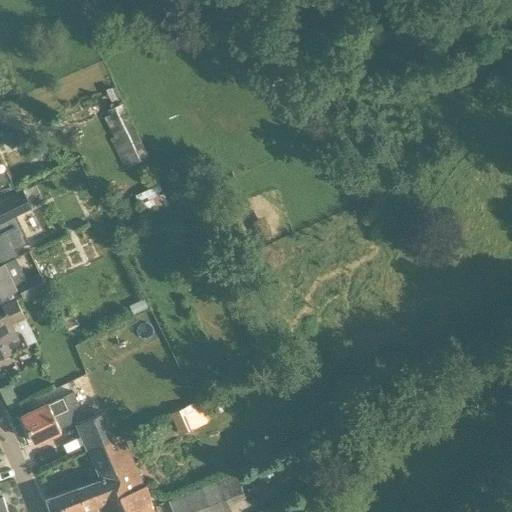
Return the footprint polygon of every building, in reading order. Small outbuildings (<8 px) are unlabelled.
[(124,170),(147,158),(120,99),(115,101),(117,106),(108,111),(115,126),(109,129),(114,137),(110,139),(124,170)] [(0,186),(13,180),(0,153),(0,186)] [(24,192),(0,203),(0,222),(1,225),(18,217),(33,211),(24,192)] [(0,263),(5,261),(19,254),(18,251),(31,244),(18,217),(1,225),(0,225),(0,263)] [(0,294),(16,287),(5,261),(0,263),(0,294)] [(22,296),(44,286),(39,275),(17,285),(22,296)] [(29,328),(16,299),(3,304),(7,313),(0,315),(0,358),(11,354),(5,341),(16,336),(13,331),(18,329),(26,347),(36,342),(30,328),(29,328)] [(0,389),(4,398),(12,394),(8,385),(0,388),(0,389)] [(35,443),(61,431),(60,428),(76,422),(73,416),(77,413),(76,408),(79,406),(74,392),(48,403),(23,415),(30,432),(29,433),(32,441),(34,440),(35,443)] [(86,450),(87,450),(116,438),(116,437),(105,412),(76,425),(86,450)] [(122,434),(116,437),(116,438),(87,450),(100,480),(47,498),(51,511),(75,511),(98,502),(137,487),(143,485),(122,434)] [(154,511),(190,511),(243,492),(236,474),(167,501),(149,496),(154,511)] [(154,511),(149,496),(147,485),(144,486),(143,485),(137,487),(98,502),(75,511),(154,511)] [(243,492),(190,511),(231,511),(228,504),(245,497),(243,492)]
